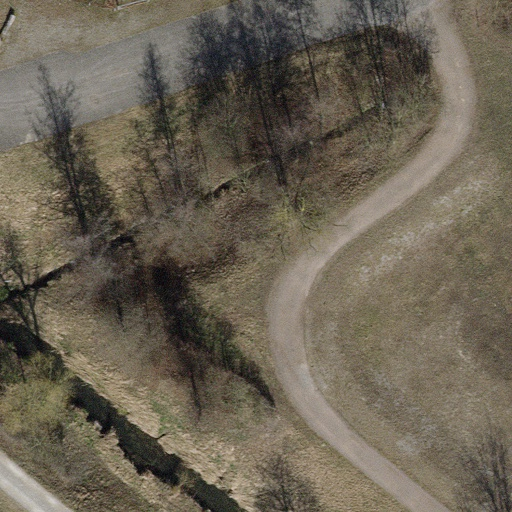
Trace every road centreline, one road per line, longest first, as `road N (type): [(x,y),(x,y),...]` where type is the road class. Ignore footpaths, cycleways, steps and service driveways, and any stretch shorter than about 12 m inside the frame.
road 1 (track): [(436,511),(280,373),(270,320),(293,268),(458,143),(464,115),(437,0)]
road 2 (unclassified): [(340,0),(0,114)]
